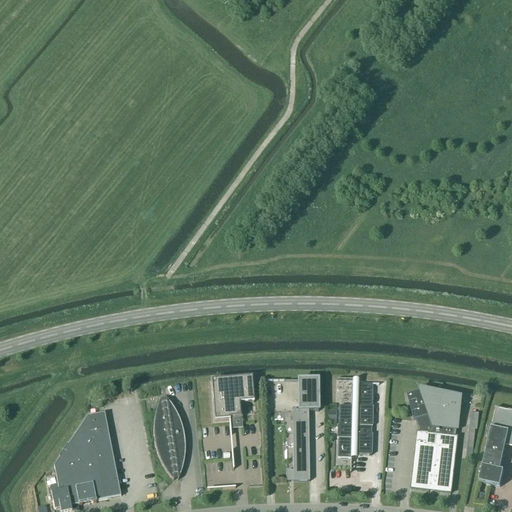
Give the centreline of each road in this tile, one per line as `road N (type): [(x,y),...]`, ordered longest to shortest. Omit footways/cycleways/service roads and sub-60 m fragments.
road 1 (primary): [(0,350),(145,316),(251,305),(375,306),(511,327)]
road 2 (track): [(329,0),(295,47),(290,111),(169,274)]
road 3 (unknown): [(192,511),(187,421),(168,392),(127,408),(131,493)]
road 4 (track): [(0,158),(94,249),(131,269)]
